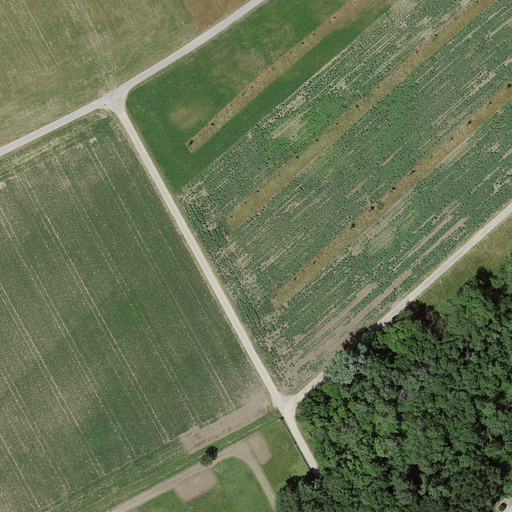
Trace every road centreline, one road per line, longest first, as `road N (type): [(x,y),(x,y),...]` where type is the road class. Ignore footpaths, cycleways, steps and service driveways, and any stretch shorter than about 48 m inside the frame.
road 1 (track): [(511,208),(284,411),(93,511)]
road 2 (track): [(339,511),(112,97)]
road 3 (track): [(0,152),(112,97),(259,0)]
